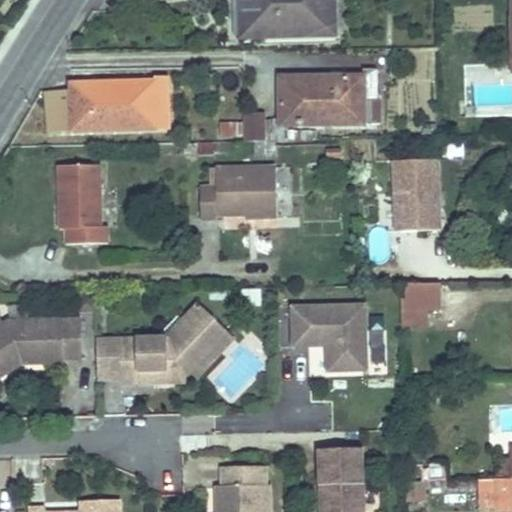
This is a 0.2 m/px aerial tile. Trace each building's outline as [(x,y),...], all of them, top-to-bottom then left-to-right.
[(231,0),(232,4),(245,4),(246,35),(327,33),(325,0),(231,0)] [(245,4),(232,4),(233,36),(246,35),(245,4)] [(377,119),(377,91),(373,91),(372,70),(362,70),(359,70),(359,73),(361,119),(377,119)] [(359,73),(274,74),(276,121),(361,119),(359,73)] [(65,88),(39,89),(39,128),(150,125),(149,78),(65,80),(65,88)] [(265,114),(242,114),(242,143),(265,143),(265,114)] [(434,159),(391,160),(392,230),(436,229),(434,159)] [(95,163),(54,164),(54,227),(61,227),(61,241),(103,241),(103,226),(95,226),(95,163)] [(214,186),(199,186),(199,216),(216,216),(216,211),(274,211),(273,166),(214,167),(214,186)] [(432,281),(395,282),(396,310),(433,309),(432,281)] [(164,337),(88,339),(90,379),(110,378),(112,381),(112,385),(147,384),(154,384),(160,377),(171,376),(174,372),(176,371),(186,370),(191,374),(225,328),(191,302),(178,319),(187,326),(179,337),(164,337)] [(358,305),(287,307),(288,341),(321,341),(323,372),(360,370),(358,305)] [(187,326),(178,319),(164,337),(179,337),(187,326)] [(0,355),(5,352),(15,352),(15,364),(60,363),(61,359),(74,359),(74,321),(5,322),(0,325),(0,355)] [(386,331),(370,331),(369,363),(385,364),(386,331)] [(0,373),(15,364),(15,352),(5,352),(0,355),(0,373)] [(358,511),(357,451),(311,452),(313,511),(358,511)] [(220,511),(268,511),(268,488),(263,488),(263,471),(219,471),(220,511)] [(377,511),(378,493),(367,493),(366,511),(377,511)]
